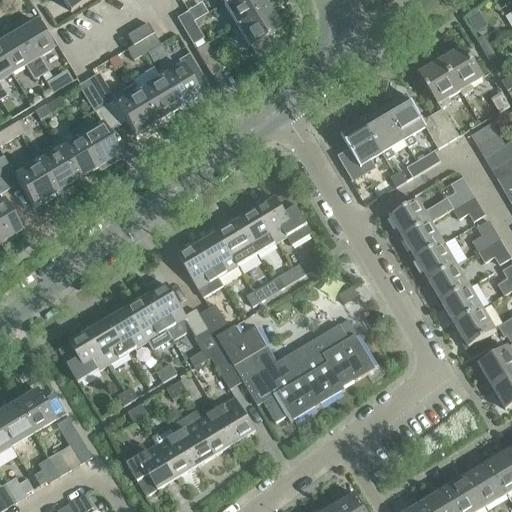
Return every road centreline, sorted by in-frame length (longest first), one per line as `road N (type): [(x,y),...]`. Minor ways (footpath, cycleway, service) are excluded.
road 1 (tertiary): [(0,328),(284,104)]
road 2 (residential): [(348,446),(421,387),(435,355),(354,227)]
road 3 (residential): [(354,227),(468,155),(511,226)]
road 4 (residential): [(354,227),(284,104)]
road 5 (tertiary): [(284,104),(323,75),(334,54),(332,0)]
